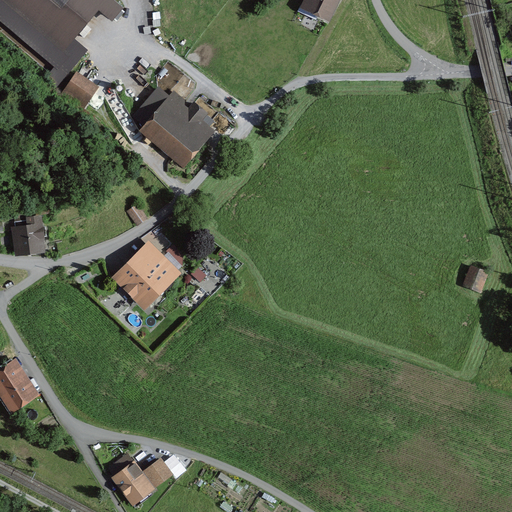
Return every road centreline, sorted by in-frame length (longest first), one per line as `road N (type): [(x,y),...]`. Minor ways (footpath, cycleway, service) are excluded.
road 1 (residential): [(433,74),(295,83),(152,220),(109,246),(46,264)]
road 2 (residential): [(77,432),(191,454),(308,511)]
road 3 (residential): [(0,310),(77,432)]
road 4 (track): [(100,104),(125,144),(181,198)]
